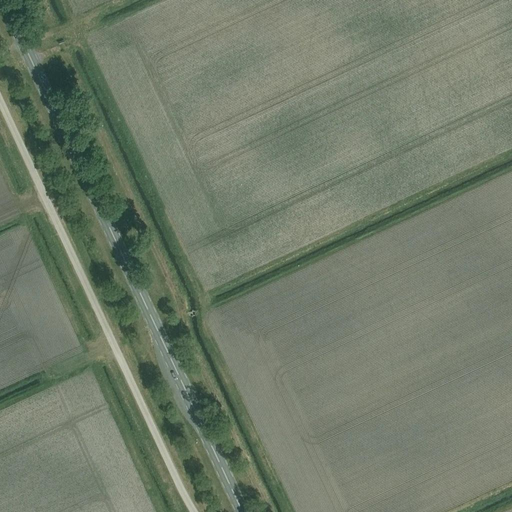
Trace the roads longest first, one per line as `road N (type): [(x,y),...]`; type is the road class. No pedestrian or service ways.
road 1 (primary): [(238,511),(0,4)]
road 2 (unclassified): [(196,511),(0,91)]
